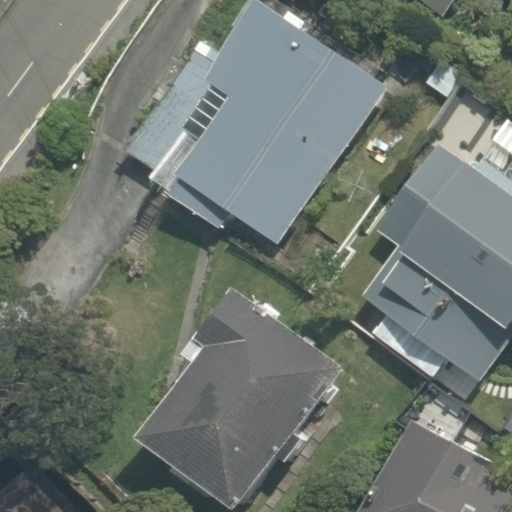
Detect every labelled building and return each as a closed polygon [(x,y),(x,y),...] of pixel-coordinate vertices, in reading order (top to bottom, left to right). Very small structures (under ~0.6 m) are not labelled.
[(511,0),(430,0),(477,44),(511,6),(511,0)] [(391,92),(269,3),(221,70),(198,53),(126,152),(148,169),(140,180),(221,240),(235,221),(275,251),(391,92)] [(511,186),(443,144),(386,237),(407,250),(398,266),(369,312),(492,388),(511,355),(511,186)] [(250,306),(145,450),(230,511),(240,511),(341,372),(250,306)] [(369,511),(511,511),(511,495),(486,481),(492,470),(416,428),(410,439),(369,511)] [(0,511),(90,511),(16,437),(0,453),(0,511)]
